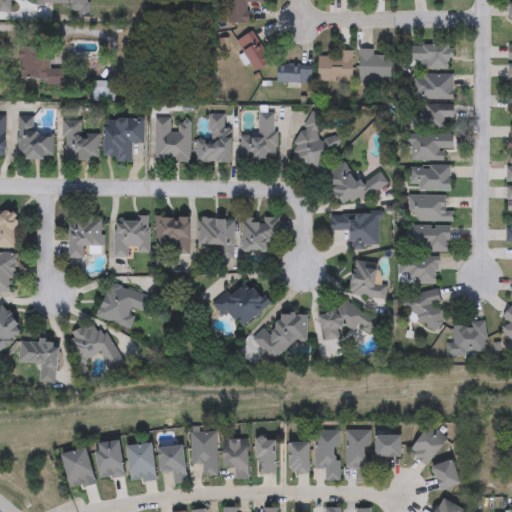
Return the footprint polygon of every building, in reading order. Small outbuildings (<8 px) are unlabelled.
[(86,0),(86,2),(89,2),(89,16),(78,16),(78,9),(70,9),(70,4),(37,4),(37,0),(86,0)] [(248,22),(229,22),(228,0),(262,0),(262,2),(248,2),(248,22)] [(250,63),(244,66),(238,55),(242,53),(236,40),(251,32),(268,65),(255,72),(250,63)] [(450,44),(450,68),(408,68),(408,44),(450,44)] [(66,68),(66,85),(45,85),(45,80),(18,80),(19,46),(43,46),(43,58),(48,58),(48,68),(66,68)] [(391,54),(391,78),(359,78),(359,48),(373,48),(373,54),(391,54)] [(353,52),(353,81),(318,81),(318,52),(353,52)] [(279,83),(279,65),(311,65),(311,83),(279,83)] [(453,99),(414,99),(414,74),(453,74),(453,99)] [(114,98),(96,100),(94,86),(100,85),(100,83),(112,81),(114,98)] [(445,118),(445,129),(406,129),(406,104),(454,105),(454,118),(445,118)] [(318,133),(335,141),(321,172),(289,157),(311,111),(325,118),(318,133)] [(240,161),(241,135),(258,135),(259,113),(277,114),(275,162),(240,161)] [(230,162),(196,162),(196,139),(208,139),(208,114),(230,114),(230,162)] [(54,133),(53,159),(17,158),(18,117),(34,117),(33,133),(54,133)] [(171,118),(171,122),(189,122),(189,160),(155,160),(155,118),(171,118)] [(143,119),(143,143),(131,143),(131,160),(106,160),(105,119),(143,119)] [(64,120),(82,120),(82,133),(99,134),(98,160),(63,159),(64,120)] [(452,135),(452,149),(442,149),(442,160),(410,160),(410,135),(452,135)] [(380,171),(388,184),(344,209),(325,174),(346,163),(357,184),(380,171)] [(418,190),(418,184),(409,184),(409,166),(450,166),(450,190),(418,190)] [(408,196),(446,196),(446,210),(452,210),(452,221),(408,221),(408,196)] [(17,247),(0,247),(0,212),(17,212),(17,247)] [(330,214),(378,214),(378,248),(350,248),(350,230),(330,230),(330,214)] [(190,217),(190,254),(176,254),(176,244),(155,244),(155,216),(190,217)] [(69,258),(69,217),(101,217),(101,246),(83,246),(83,258),(69,258)] [(149,254),(114,254),(115,217),(149,217),(149,254)] [(233,258),(218,258),(218,245),(198,245),(199,217),(235,218),(233,258)] [(242,252),(242,217),(279,217),(279,252),(242,252)] [(449,226),(449,250),(408,250),(408,226),(449,226)] [(0,252),(12,252),(13,292),(0,292),(0,252)] [(398,281),(398,257),(437,257),(437,281),(398,281)] [(377,282),(387,284),(386,299),(350,295),(353,262),(379,264),(377,282)] [(222,317),(212,303),(249,277),(269,305),(240,326),(230,311),(222,317)] [(96,317),(108,282),(152,298),(147,313),(135,309),(128,329),(96,317)] [(439,290),(441,325),(419,326),(418,310),(402,310),(401,292),(439,290)] [(373,304),(320,318),(327,342),(340,339),(340,336),(378,325),(373,304)] [(0,305),(23,328),(0,351),(0,305)] [(511,340),(501,331),(509,322),(503,316),(509,309),(511,311),(511,340)] [(307,350),(307,315),(278,315),(278,334),(260,334),(260,350),(307,350)] [(110,370),(102,354),(82,365),(66,337),(98,319),(122,363),(110,370)] [(486,322),(486,354),(447,354),(447,343),(453,343),(453,322),(486,322)] [(59,341),(55,385),(38,383),(39,365),(20,363),(22,341),(38,343),(38,339),(59,341)] [(409,451),(430,425),(448,439),(428,466),(409,451)] [(345,430),(370,430),(370,479),(356,479),(356,468),(345,468),(345,430)] [(314,469),(315,431),(339,431),(339,480),(325,480),(325,469),(314,469)] [(216,432),(216,476),(202,476),(202,465),(191,465),(191,432),(216,432)] [(376,435),(402,435),(402,456),(376,456),(376,435)] [(223,439),(249,439),(249,480),(234,480),(234,469),(223,469),(223,439)] [(256,474),(256,439),(276,439),(276,474),(256,474)] [(124,476),(99,480),(94,445),(118,441),(124,476)] [(310,442),(310,474),(290,474),(290,442),(310,442)] [(130,482),(127,447),(152,444),(155,479),(130,482)] [(187,483),(173,484),(172,472),(161,473),(159,448),(184,446),(187,483)] [(94,484),(69,490),(61,455),(86,449),(94,484)] [(462,483),(441,491),(432,467),(452,459),(462,483)] [(435,511),(444,498),(464,510),(462,511),(435,511)]
